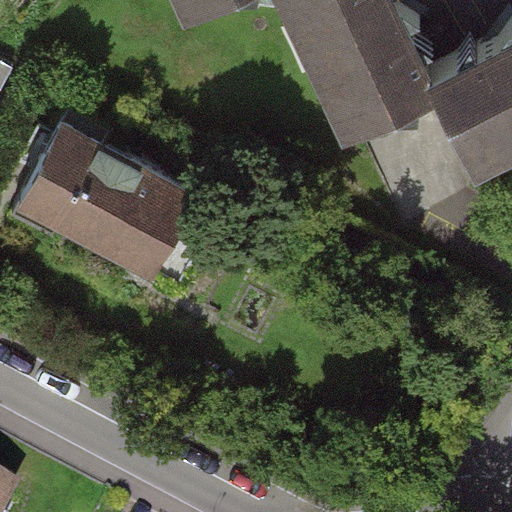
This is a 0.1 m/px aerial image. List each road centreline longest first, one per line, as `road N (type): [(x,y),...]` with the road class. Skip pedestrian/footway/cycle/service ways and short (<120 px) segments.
road 1 (residential): [(259,511),(0,374)]
road 2 (residential): [(511,376),(423,511)]
